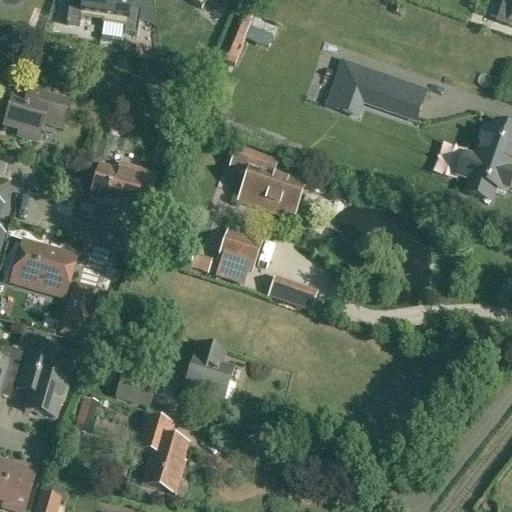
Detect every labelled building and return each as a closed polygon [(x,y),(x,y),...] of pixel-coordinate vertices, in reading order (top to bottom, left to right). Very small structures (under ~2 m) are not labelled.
[(69,1),(65,26),(78,28),(80,17),(103,20),(105,0),(80,0),(80,3),(69,1)] [(105,0),(103,20),(125,24),(123,35),(136,37),(140,12),(129,11),(131,0),(105,0)] [(343,63),(328,106),(351,114),(356,99),(413,118),(422,90),(343,63)] [(60,130),(68,104),(44,96),(40,110),(11,101),(3,128),(18,132),(17,137),(36,143),(42,125),(60,130)] [(462,158),(453,184),(467,189),(463,200),(489,209),(493,198),(504,202),(511,179),(511,132),(495,126),(491,137),(484,135),(475,162),(462,158)] [(304,182),(258,166),(261,158),(235,150),(229,169),(248,175),(238,204),(291,221),(304,182)] [(98,169),(89,201),(131,213),(136,194),(148,198),(154,178),(132,171),(130,179),(98,169)] [(251,274),(261,244),(227,232),(217,262),(251,274)] [(63,300),(75,260),(22,244),(10,285),(63,300)] [(278,284),(273,298),(318,314),(323,300),(278,284)] [(69,304),(60,335),(93,345),(101,318),(91,315),(92,311),(97,292),(73,286),(69,304)] [(122,375),(125,376),(136,346),(109,336),(97,369),(121,377),(122,375)] [(64,390),(65,385),(49,380),(54,364),(47,362),(52,346),(31,339),(16,392),(29,396),(24,413),(55,422),(60,404),(62,405),(66,391),(64,390)] [(195,348),(192,359),(181,393),(220,406),(231,372),(218,368),(222,356),(195,348)] [(15,382),(23,355),(0,349),(0,389),(3,379),(15,382)] [(122,375),(121,377),(114,400),(148,411),(156,385),(125,376),(122,375)] [(97,404),(81,399),(73,422),(90,428),(97,404)] [(179,472),(187,447),(168,442),(172,428),(145,420),(136,451),(150,456),(141,487),(174,497),(181,473),(179,472)] [(17,472),(0,467),(0,504),(4,505),(3,510),(9,511),(24,511),(36,473),(18,468),(17,472)] [(41,497),(36,511),(55,511),(59,502),(41,497)]
